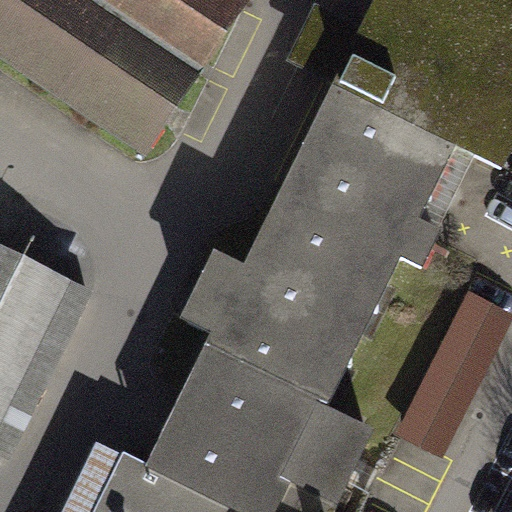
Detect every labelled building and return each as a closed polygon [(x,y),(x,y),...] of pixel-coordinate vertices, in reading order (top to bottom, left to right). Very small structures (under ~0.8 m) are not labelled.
[(251,0),(0,0),(0,73),(153,175),(264,8),(251,0)] [(288,78),(339,103),(481,172),(510,186),(511,182),(511,0),(385,0),(367,40),(319,16),(288,78)] [(216,351),(151,481),(214,511),(361,511),(368,499),(357,494),(381,447),(336,425),(409,281),(429,291),(451,248),(443,244),(481,172),(339,103),(250,285),(221,271),(188,337),(216,351)] [(0,468),(16,476),(102,309),(0,257),(0,468)] [(412,435),(464,450),(506,304),(454,289),(412,435)] [(214,511),(151,481),(126,468),(125,470),(99,457),(72,511),(214,511)]
